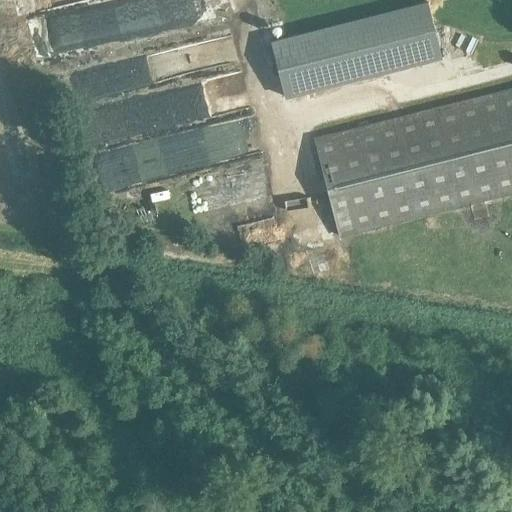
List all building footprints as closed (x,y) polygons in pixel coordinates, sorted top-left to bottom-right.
[(45,0),(47,10),(102,0),(45,0)] [(279,95),(372,77),(362,27),(366,26),(364,19),(332,25),(334,36),(309,41),(312,57),(273,64),(279,95)] [(382,30),(392,69),(401,66),(391,28),(382,30)] [(341,237),(511,193),(511,89),(316,139),(341,237)] [(147,99),(89,107),(94,143),(152,135),(147,99)] [(135,198),(139,226),(278,204),(273,172),(219,181),(218,171),(150,181),(152,196),(135,198)] [(251,249),(270,244),(265,228),(286,222),(284,215),(245,225),(251,249)]
